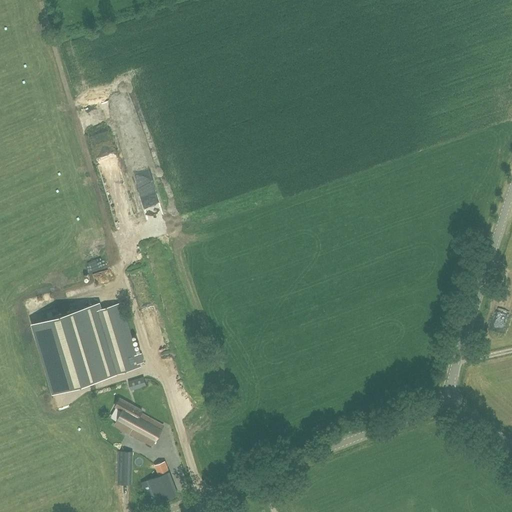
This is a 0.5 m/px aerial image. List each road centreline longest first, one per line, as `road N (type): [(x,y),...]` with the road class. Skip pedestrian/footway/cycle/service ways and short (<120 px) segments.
road 1 (unclassified): [(167,511),(449,397)]
road 2 (unclassified): [(449,397),(511,196)]
